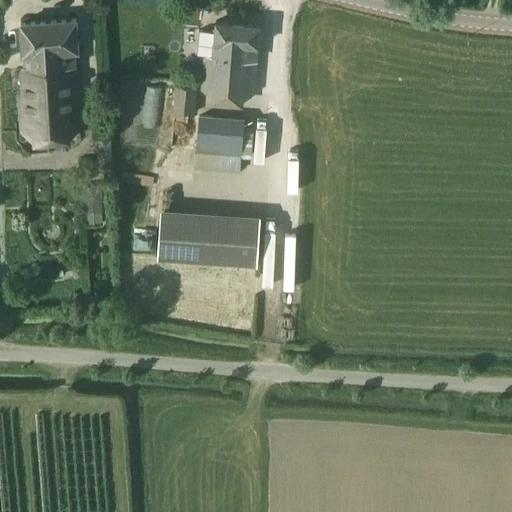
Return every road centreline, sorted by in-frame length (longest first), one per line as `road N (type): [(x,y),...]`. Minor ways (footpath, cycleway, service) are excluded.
road 1 (unclassified): [(0,353),(511,386)]
road 2 (tertiary): [(356,0),(511,24)]
